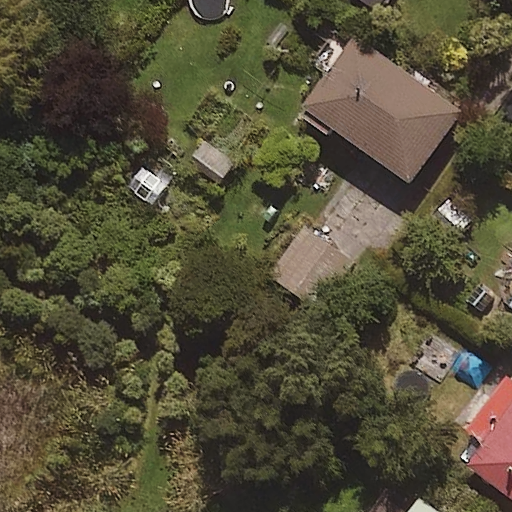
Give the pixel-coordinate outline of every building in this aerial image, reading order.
[(362,0),(382,12),(390,0),(362,0)] [(334,144),(341,134),(415,187),(466,116),(362,42),(304,123),(334,144)] [(236,164),(208,146),(191,174),(219,191),(236,164)] [(357,265),(308,231),(274,279),(323,313),(357,265)] [(511,380),(473,433),(491,446),(473,470),(511,498),(511,380)]
